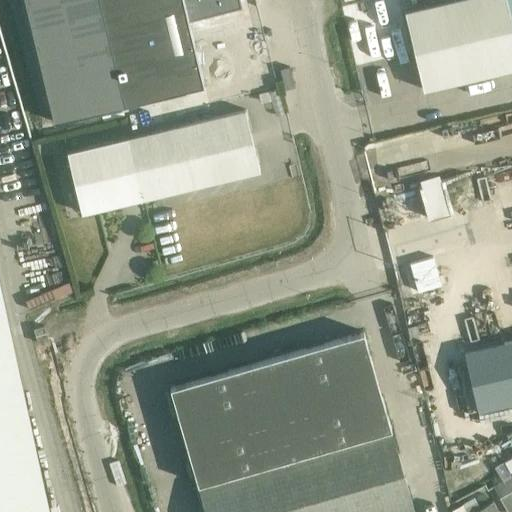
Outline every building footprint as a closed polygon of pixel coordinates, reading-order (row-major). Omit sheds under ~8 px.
[(26,0),(55,122),(205,86),(189,20),(243,7),(240,0),(26,0)] [(342,0),(357,64),(398,55),(386,0),(342,0)] [(449,0),(405,11),(424,89),(511,68),(511,21),(507,0),(449,0)] [(82,213),(142,198),(261,170),(246,109),(128,137),(67,151),(82,213)] [(419,175),(425,215),(447,212),(441,172),(419,175)] [(423,258),(401,263),(404,276),(426,271),(423,258)] [(0,511),(50,511),(0,281),(0,511)] [(38,343),(49,340),(45,325),(34,328),(38,343)] [(198,483),(390,427),(363,331),(171,387),(198,483)] [(511,340),(465,351),(478,411),(511,402),(511,340)] [(200,488),(207,511),(415,511),(398,451),(392,432),(200,488)] [(508,511),(511,511),(511,494),(504,481),(494,486),(508,511)] [(468,511),(499,511),(493,500),(481,508),(477,501),(466,508),(468,511)] [(447,508),(448,511),(467,511),(462,501),(447,508)]
